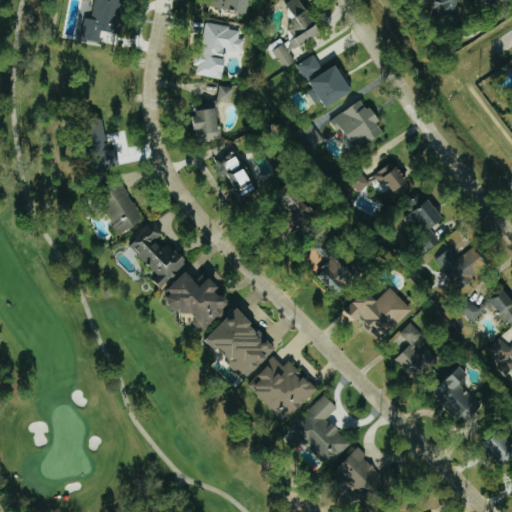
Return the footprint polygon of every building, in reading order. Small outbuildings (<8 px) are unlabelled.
[(78,36),(98,40),(100,29),(118,33),(124,0),(93,0),(90,17),(82,15),(78,36)] [(323,34),(304,0),(293,0),(285,4),(297,25),(288,30),(293,39),(274,50),(285,69),(298,62),(292,52),(323,34)] [(200,75),(224,79),(229,49),(244,52),(246,39),(240,39),(242,29),(209,23),(200,75)] [(355,93),(340,65),(326,73),(316,55),(300,64),(313,89),(311,90),(318,103),(324,100),(329,108),(355,93)] [(222,139),(219,103),(235,102),(233,86),(219,87),(220,101),(196,103),(199,141),(222,139)] [(331,121),(339,132),(344,128),(361,151),(387,132),(363,98),(331,121)] [(78,121),(99,117),(106,150),(114,148),(118,164),(79,172),(76,156),(85,154),(78,121)] [(259,186),(235,151),(219,162),(243,197),(259,186)] [(401,195),(414,183),(393,160),(370,180),(373,183),(378,178),(385,185),(389,181),(401,195)] [(372,183),(363,172),(353,181),(361,192),(372,183)] [(116,233),(142,216),(117,177),(91,194),(116,233)] [(433,228),(446,220),(428,191),(410,203),(427,231),(416,238),(425,253),(442,242),(433,228)] [(151,279),(158,286),(185,262),(182,259),(184,257),(165,241),(162,245),(154,237),(161,232),(153,219),(127,243),(136,253),(157,271),(151,279)] [(437,259),(460,289),(491,265),(476,246),(460,258),(452,247),(437,259)] [(164,287),(183,268),(196,282),(206,273),(216,283),(212,288),(216,292),(222,292),(225,295),(225,300),(223,304),(226,308),(206,327),(204,330),(199,324),(195,324),(192,322),(191,315),(192,314),(189,310),(179,310),(176,307),(171,306),(164,298),(164,287)] [(379,301),(367,289),(342,315),(353,325),(360,317),(384,339),(414,308),(392,287),(379,301)] [(511,321),(511,296),(506,289),(492,300),(511,323),(511,321)] [(465,312),(476,320),(484,310),(472,301),(465,312)] [(202,337),(235,305),(275,347),(242,378),(202,337)] [(396,360),(418,381),(440,359),(421,341),(426,336),(412,322),(401,333),(412,344),(396,360)] [(280,420),(314,386),(287,359),(282,365),(272,355),(244,383),(280,420)] [(435,395),(468,423),(485,403),(452,375),(435,395)] [(288,427),(326,465),(349,442),(324,417),(336,406),(323,393),(288,427)] [(511,460),(511,437),(504,428),(488,443),(508,464),(511,460)] [(332,469),(365,502),(382,486),(385,490),(400,475),(389,464),(379,474),(362,456),(365,453),(357,444),(332,469)] [(383,511),(380,508),(399,488),(414,504),(409,509),(411,511),(383,511)]
